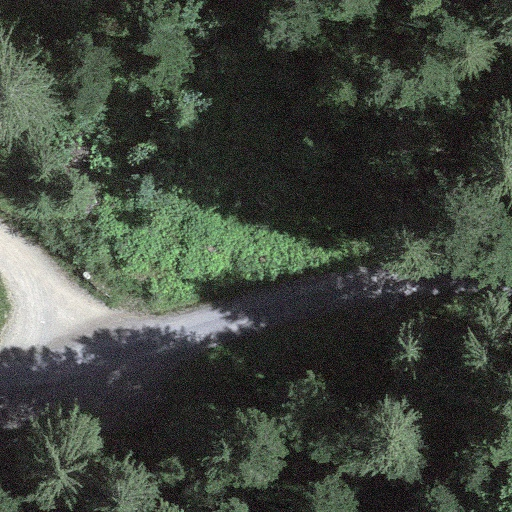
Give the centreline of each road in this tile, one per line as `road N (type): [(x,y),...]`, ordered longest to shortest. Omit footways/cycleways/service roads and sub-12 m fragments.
road 1 (track): [(73,364),(309,294),(430,276),(511,274)]
road 2 (track): [(0,248),(46,298),(73,364)]
